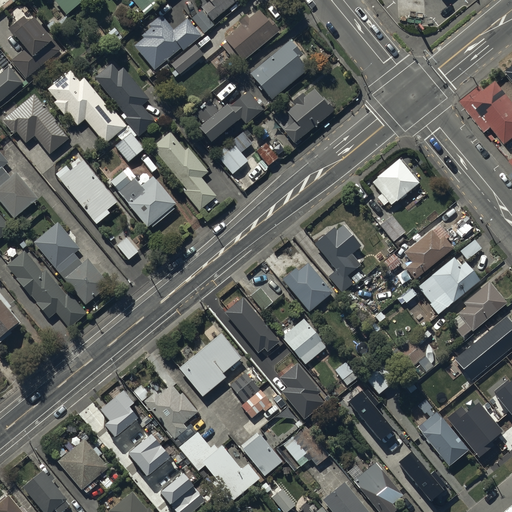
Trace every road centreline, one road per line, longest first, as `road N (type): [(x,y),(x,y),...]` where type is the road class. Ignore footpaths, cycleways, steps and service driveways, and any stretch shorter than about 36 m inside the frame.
road 1 (secondary): [(410,98),(0,436)]
road 2 (tertiary): [(410,98),(511,222)]
road 3 (secondary): [(511,15),(410,98)]
road 4 (tertiary): [(331,0),(410,98)]
